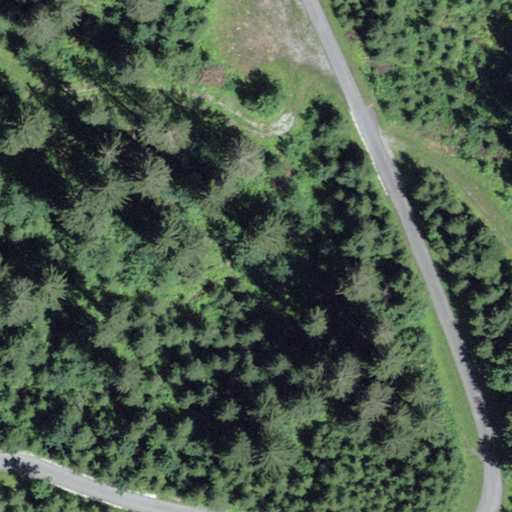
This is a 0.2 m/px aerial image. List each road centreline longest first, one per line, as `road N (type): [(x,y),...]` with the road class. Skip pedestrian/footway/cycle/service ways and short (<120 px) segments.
road 1 (unclassified): [(310,0),(465,368),(490,453),(486,511)]
road 2 (track): [(370,136),(112,58),(0,35)]
road 3 (unclassified): [(182,511),(0,460)]
road 4 (track): [(370,136),(415,149),(449,171),(511,244)]
